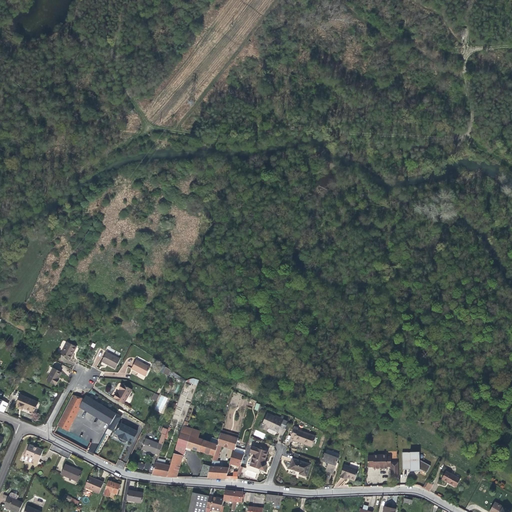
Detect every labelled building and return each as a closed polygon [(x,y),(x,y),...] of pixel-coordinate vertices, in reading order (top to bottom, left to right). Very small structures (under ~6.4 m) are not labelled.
[(67,342),(61,354),(69,358),(73,351),(74,352),(76,347),(67,342)] [(107,352),(102,361),(108,365),(115,369),(120,359),(107,352)] [(150,367),(136,360),(132,369),(138,372),(141,374),(141,373),(146,375),(150,367)] [(53,368),(47,380),(56,385),(59,379),(58,379),(59,377),(61,372),(53,368)] [(114,398),(124,404),(132,390),(123,384),(120,389),(121,390),(120,392),(118,394),(117,393),(114,398)] [(38,402),(21,395),(17,405),(19,406),(18,408),(23,409),(23,408),(26,409),(34,412),(38,402)] [(155,411),(163,413),(167,397),(160,395),(155,411)] [(65,410),(76,416),(80,407),(79,406),(83,400),(79,398),(73,396),(65,410)] [(93,401),(86,396),(83,400),(79,406),(80,407),(110,425),(114,427),(121,417),(110,411),(108,409),(95,402),(93,401)] [(0,411),(4,413),(8,403),(0,399),(0,411)] [(63,415),(73,421),(74,418),(76,416),(65,410),(63,415)] [(278,432),(280,427),(284,417),(281,416),(281,418),(277,416),(276,417),(268,413),(263,423),(262,423),(260,427),(267,430),(268,427),(272,429),(278,432)] [(63,415),(57,426),(67,431),(73,421),(63,415)] [(285,416),(284,417),(280,427),(285,429),(289,419),(285,416)] [(132,442),(137,432),(121,424),(116,432),(120,434),(118,437),(119,438),(119,439),(120,440),(121,441),(122,442),(122,441),(124,442),(127,443),(128,440),(132,442)] [(186,427),(183,426),(181,432),(181,433),(198,438),(200,431),(186,427)] [(109,437),(113,431),(108,428),(104,435),(109,437)] [(238,438),(239,435),(222,430),(221,433),(238,438)] [(298,430),(294,438),(303,442),(303,443),(312,447),(316,436),(298,430)] [(192,449),(199,451),(203,440),(198,438),(181,433),(180,435),(177,444),(186,447),(192,449)] [(217,444),(218,445),(222,446),(234,450),(235,450),(236,447),(238,439),(238,438),(221,433),(219,439),(217,444)] [(159,455),(163,445),(159,444),(146,439),(142,449),(149,452),(159,455)] [(203,440),(199,451),(214,456),(218,445),(217,444),(210,442),(203,440)] [(182,456),(183,456),(184,452),(185,450),(186,447),(177,444),(174,454),(182,456)] [(39,461),(43,450),(35,447),(29,445),(25,455),(23,459),(32,463),(34,459),(39,461)] [(222,446),(218,445),(214,456),(212,460),(217,461),(222,446)] [(250,452),(254,454),(250,465),(264,470),(266,465),(264,464),(265,459),(268,452),(252,447),(250,452)] [(240,466),(244,455),(234,452),(233,451),(230,463),(235,465),(240,466)] [(419,452),(402,453),(403,470),(411,470),(420,469),(420,460),(419,452)] [(333,473),(339,458),(331,456),(330,455),(329,454),(328,455),(324,453),(322,461),(326,463),(328,463),(326,471),(333,473)] [(170,466),(167,477),(168,477),(176,477),(182,456),(174,454),(172,460),(170,466)] [(387,467),(391,467),(391,463),(391,457),(387,457),(387,455),(373,455),(373,456),(368,456),(368,467),(374,467),(374,469),(380,469),(387,469),(387,467)] [(311,464),(293,459),(289,468),(295,470),(300,472),(300,474),(307,476),(311,464)] [(431,466),(420,460),(420,469),(427,473),(431,466)] [(167,477),(170,466),(169,465),(156,462),(152,475),(161,476),(167,477)] [(211,467),(203,464),(199,478),(207,478),(211,467)] [(78,482),(82,472),(74,468),(66,465),(61,475),(78,482)] [(359,470),(344,465),(340,477),(347,479),(347,478),(350,479),(355,480),(359,470)] [(219,467),(211,467),(207,478),(217,478),(226,479),(227,476),(229,468),(219,467)] [(458,489),(463,481),(448,473),(444,481),(451,485),(458,489)] [(89,477),(85,487),(99,493),(104,483),(96,479),(89,477)] [(114,483),(108,481),(104,495),(108,496),(110,492),(117,494),(120,485),(114,483)] [(430,491),(432,484),(425,482),(423,489),(430,491)] [(224,499),(223,500),(233,501),(235,491),(230,490),(226,490),(224,499)] [(128,491),(127,500),(141,503),(142,493),(137,492),(134,492),(128,491)] [(233,501),(242,502),(243,492),(240,492),(235,491),(233,501)] [(205,511),(206,508),(209,496),(192,493),(188,511),(205,511)] [(280,507),(282,496),(267,495),(266,500),(275,502),(274,506),(280,507)] [(213,497),(209,496),(206,508),(210,508),(210,509),(221,511),(222,505),(223,500),(224,499),(220,498),(219,499),(217,499),(218,498),(215,497),(213,497)] [(16,511),(19,511),(23,503),(17,500),(9,497),(7,501),(4,507),(11,510),(16,511)] [(490,511),(499,511),(502,507),(495,503),(490,511)]
